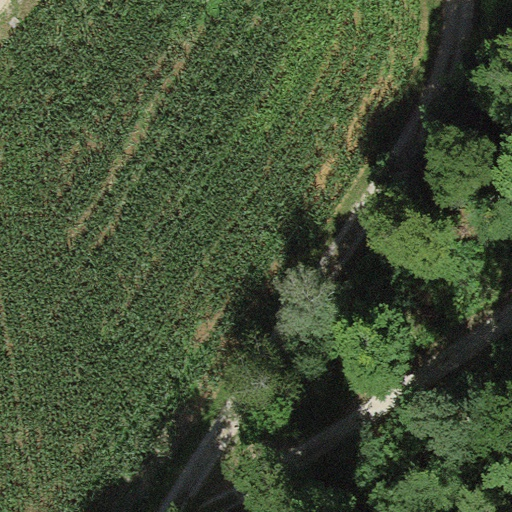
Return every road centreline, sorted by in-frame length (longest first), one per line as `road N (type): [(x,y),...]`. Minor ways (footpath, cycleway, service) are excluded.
road 1 (track): [(172,511),(393,128),(428,0)]
road 2 (track): [(174,509),(257,482),(511,309)]
